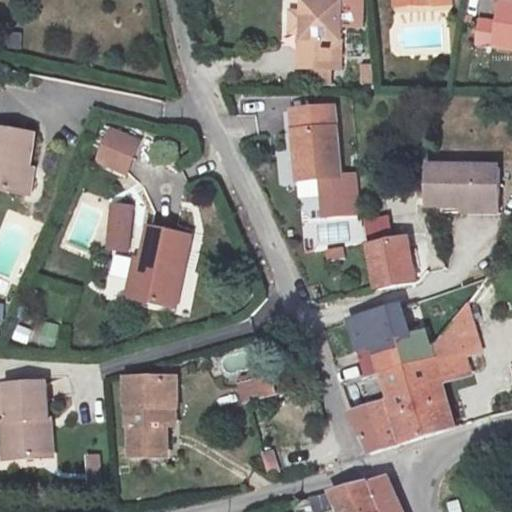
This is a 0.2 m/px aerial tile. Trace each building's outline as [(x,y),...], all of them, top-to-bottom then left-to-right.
[(341,0),(303,0),(302,46),(295,46),(294,67),(339,69),(341,0)] [(511,43),(511,0),(507,0),(503,42),(511,43)] [(328,169),(321,99),(277,103),(283,172),(328,169)] [(143,141),(111,127),(96,162),(129,173),(143,141)] [(0,189),(23,195),(34,139),(0,132),(0,189)] [(427,208),(464,208),(463,196),(500,195),(499,161),(425,161),(427,208)] [(463,196),(464,208),(500,208),(500,195),(463,196)] [(105,249),(130,252),(136,204),(111,201),(105,249)] [(172,310),(186,233),(151,227),(144,263),(134,261),(127,303),(172,310)] [(377,282),(420,270),(411,232),(370,242),(377,282)] [(441,350),(463,345),(483,339),(471,293),(438,337),(441,350)] [(373,346),(380,371),(421,359),(438,337),(427,296),(324,323),(334,356),(373,346)] [(16,325),(12,340),(28,344),(32,329),(16,325)] [(421,359),(380,371),(388,394),(404,440),(460,422),(444,369),(467,363),(463,345),(441,350),(438,337),(421,359)] [(220,372),(250,375),(252,354),(222,351),(220,372)] [(277,380),(281,398),(296,394),(292,376),(277,380)] [(140,461),(176,455),(174,424),(183,422),(180,380),(136,383),(140,461)] [(281,398),(277,380),(246,386),(249,404),(254,402),(281,398)] [(404,440),(388,394),(348,413),(363,457),(404,440)] [(65,474),(58,395),(20,401),(23,441),(15,442),(19,479),(65,474)] [(262,452),(269,474),(282,469),(275,447),(262,452)] [(103,477),(101,454),(85,455),(87,478),(103,477)] [(410,511),(390,470),(331,490),(324,491),(330,511),(324,511),(410,511)] [(448,502),(450,511),(463,511),(461,500),(448,502)]
